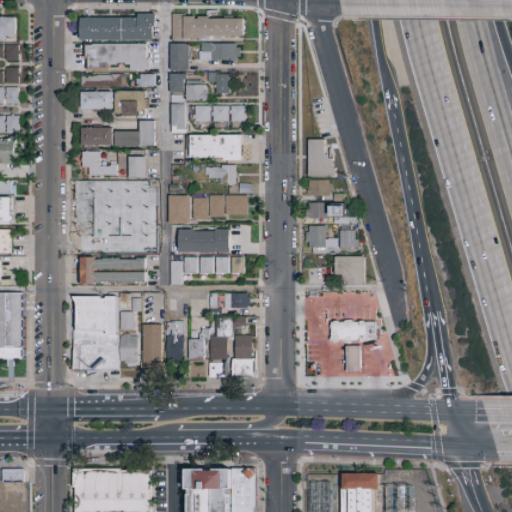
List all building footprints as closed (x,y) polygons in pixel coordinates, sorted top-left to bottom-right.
[(153,40),(154,12),(137,12),(137,17),(80,16),(79,39),(153,40)] [(0,34),(15,35),(15,16),(0,15),(0,34)] [(172,36),(243,36),(243,16),(172,16),(172,36)] [(239,43),(199,42),(198,58),(238,59),(239,43)] [(147,43),(86,43),(85,69),(106,69),(106,63),(129,63),(129,69),(147,69),(147,43)] [(189,43),(170,43),(170,69),(188,70),(189,43)] [(18,44),(5,44),(5,60),(18,60),(18,44)] [(18,67),(4,67),(5,84),(19,83),(18,67)] [(215,92),(229,92),(228,72),(207,73),(208,81),(215,81),(215,92)] [(154,86),(154,73),(138,73),(138,86),(154,86)] [(169,92),(184,92),(184,73),(169,73),(169,92)] [(126,87),(126,75),(81,74),(81,86),(126,87)] [(204,100),(204,80),(186,80),(186,99),(204,100)] [(9,90),(22,90),(22,107),(9,106),(9,90)] [(115,115),(138,114),(138,110),(146,109),(146,90),(115,90),(115,115)] [(111,91),(80,91),(80,109),(112,109),(111,91)] [(171,133),(184,132),(184,103),(170,104),(171,133)] [(208,121),(209,105),(194,105),(194,121),(208,121)] [(226,121),(227,105),(212,105),(212,120),(226,121)] [(231,121),(246,121),(245,105),(230,105),(231,121)] [(9,119),(22,120),(21,134),(9,134),(9,119)] [(146,124),(160,124),(160,148),(146,148),(146,124)] [(86,130),(117,131),(117,147),(86,147),(86,130)] [(120,148),(120,134),(145,134),(145,149),(120,148)] [(241,134),(189,134),(188,158),(240,158),(241,134)] [(324,139),(308,139),(309,177),(334,176),(334,155),(325,155),(324,139)] [(0,140),(19,140),(18,166),(0,166),(0,140)] [(86,154),(103,154),(103,169),(121,170),(121,179),(94,179),(93,171),(86,171),(86,154)] [(145,156),(128,156),(128,177),(146,177),(145,156)] [(236,165),(206,165),(206,177),(221,178),(221,184),(235,184),(236,165)] [(332,194),(331,179),(308,179),(308,194),(332,194)] [(157,181),(142,180),(142,222),(157,222),(157,181)] [(108,182),(82,181),(82,196),(108,196),(108,182)] [(136,181),(111,181),(111,196),(136,196),(136,181)] [(0,185),(19,185),(19,197),(0,197),(0,185)] [(189,223),(189,194),(169,195),(169,223),(189,223)] [(224,216),(224,195),(208,195),(209,217),(224,216)] [(248,195),(225,195),(225,214),(247,214),(248,195)] [(192,219),(207,219),(208,197),(193,197),(192,219)] [(0,201),(13,202),(13,224),(0,224),(0,201)] [(327,202),(306,202),(306,218),(327,218),(327,202)] [(107,208),(81,207),(81,222),(107,223),(107,208)] [(123,223),(124,207),(111,207),(110,223),(123,223)] [(157,225),(139,225),(139,253),(156,253),(157,225)] [(338,238),(325,238),(326,226),(308,225),(308,253),(337,253),(338,238)] [(108,245),(133,245),(133,226),(107,227),(108,245)] [(99,227),(81,227),(82,246),(99,246),(99,227)] [(229,229),(178,230),(179,252),(229,251),(229,229)] [(357,248),(356,230),(339,230),(339,248),(357,248)] [(0,233),(15,233),(15,257),(0,257),(0,233)] [(228,256),(215,256),(215,273),(228,273),(228,256)] [(244,257),(231,256),(231,272),(243,273),(244,257)] [(364,256),(335,256),(334,274),(343,275),(343,284),(364,284),(364,256)] [(80,282),(145,283),(145,258),(80,257),(80,282)] [(197,257),(184,257),(183,273),(197,273),(197,257)] [(213,273),(212,257),(199,257),(199,273),(213,273)] [(182,261),(170,261),(170,284),(182,285),(182,261)] [(225,308),(249,307),(249,292),(224,293),(225,308)] [(78,298),(117,298),(121,372),(77,372),(75,333),(81,332),(81,304),(78,298)] [(0,359),(0,299),(27,299),(28,360),(0,359)] [(120,329),(133,330),(133,311),(120,311),(120,329)] [(237,327),(237,364),(222,364),(215,364),(215,343),(215,338),(219,337),(219,327),(220,318),(222,318),(237,317),(237,327)] [(245,317),(233,317),(233,327),(245,327),(245,317)] [(188,327),(190,363),(186,363),(185,366),(177,366),(177,361),(169,362),(169,337),(175,336),(175,327),(175,323),(188,322),(188,327)] [(375,331),(373,345),(343,345),(333,345),(333,326),(333,323),(343,323),(373,323),(374,326),(375,331)] [(143,374),(162,373),(161,324),(143,324),(143,374)] [(215,338),(215,343),(208,342),(208,363),(193,363),(193,341),(203,341),(204,330),(214,329),(215,338)] [(119,362),(137,362),(137,334),(120,334),(119,362)] [(258,338),(258,360),(240,359),(239,337),(258,338)] [(361,374),(349,374),(348,347),(360,346),(361,374)] [(226,377),(227,362),(209,362),(209,376),(226,377)] [(1,469),(22,469),(23,470),(24,471),(24,482),(22,482),(22,491),(20,491),(20,511),(12,511),(12,508),(6,508),(6,507),(3,507),(3,481),(1,481),(1,469)] [(79,511),(79,489),(77,489),(77,470),(125,470),(125,472),(153,472),(153,511),(79,511)] [(195,511),(195,490),(192,490),(192,471),(211,471),(212,472),(220,472),(220,470),(259,470),(259,508),(257,508),(257,511),(195,511)] [(341,474),(341,511),(372,511),(372,489),(378,489),(378,473),(341,474)]
